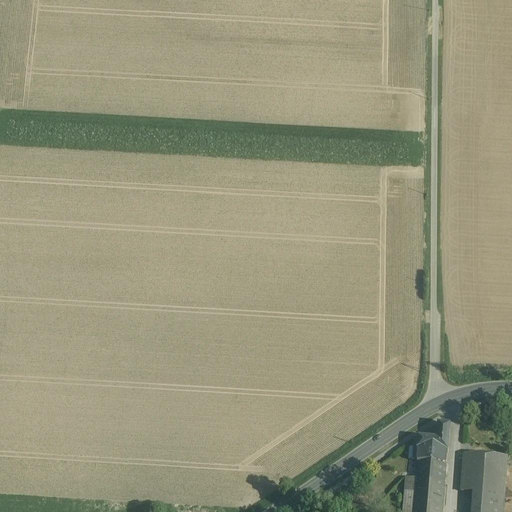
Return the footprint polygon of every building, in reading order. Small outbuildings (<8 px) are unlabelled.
[(438,426),(437,441),(418,440),(418,441),(415,441),(415,443),(414,448),(413,461),(417,461),(417,464),(446,466),(447,454),(448,454),(450,427),(438,426)] [(476,457),(464,456),(461,493),(473,494),(476,457)] [(503,511),(507,459),(476,457),(473,494),(485,495),(483,511),(503,511)] [(442,511),(446,466),(417,464),(416,480),(413,511),(442,511)] [(413,511),(416,480),(406,479),(403,511),(413,511)] [(483,511),(485,495),(473,494),(471,511),(483,511)]
